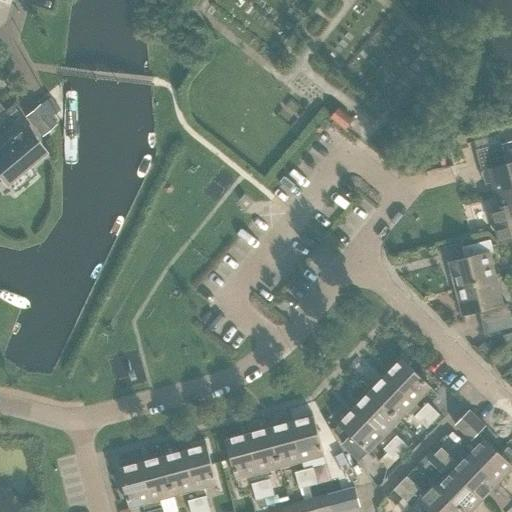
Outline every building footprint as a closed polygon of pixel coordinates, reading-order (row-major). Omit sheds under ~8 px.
[(50,98),(40,106),(39,105),(25,117),(41,136),(55,124),(47,114),(57,106),(50,98)] [(18,113),(10,104),(0,113),(8,122),(18,113)] [(345,129),(352,120),(338,109),(331,118),(345,129)] [(0,178),(5,184),(43,152),(24,129),(3,146),(5,149),(0,153),(0,178)] [(492,182),(496,194),(496,195),(511,190),(511,163),(506,165),(499,141),(511,137),(511,131),(474,142),(485,184),(492,182)] [(511,190),(496,195),(496,194),(491,196),(491,197),(496,195),(499,208),(492,210),(501,243),(511,240),(511,190)] [(353,197),(330,233),(346,243),(369,207),(353,197)] [(479,198),(457,206),(463,223),(485,215),(479,198)] [(291,247),(304,255),(312,240),(299,233),(291,247)] [(452,274),(455,288),(455,289),(500,277),(496,278),(489,253),(493,252),(490,240),(461,247),(464,258),(446,263),(447,264),(449,263),(451,273),(449,273),(449,275),(452,274)] [(269,310),(283,320),(328,262),(315,252),(269,310)] [(206,307),(232,266),(217,257),(191,297),(206,307)] [(455,289),(455,288),(453,289),(453,290),(456,289),(462,315),(478,311),(484,334),(511,327),(511,324),(506,303),(502,304),(496,279),(500,278),(500,277),(455,289)] [(252,294),(262,303),(271,292),(261,283),(252,294)] [(202,331),(214,315),(204,307),(192,323),(202,331)] [(506,344),(509,340),(511,337),(511,332),(502,335),(506,344)] [(382,373),(385,376),(415,404),(430,388),(435,394),(436,393),(411,368),(410,368),(408,365),(398,356),(398,357),(401,360),(386,375),(383,372),(382,373)] [(415,404),(385,376),(370,391),(367,388),(366,389),(369,392),(399,420),(399,419),(408,410),(414,416),(414,417),(426,428),(433,421),(420,409),(415,404)] [(405,425),(399,419),(399,420),(369,392),(355,407),(352,405),(351,405),(402,453),(408,447),(408,446),(407,447),(395,436),(396,435),(390,429),(399,420),(404,426),(405,425)] [(420,409),(433,421),(439,414),(438,414),(427,403),(420,409)] [(395,460),(402,453),(351,405),(354,408),(339,424),(336,421),(335,422),(345,431),(345,430),(348,433),(374,458),(374,457),(368,452),(377,443),(383,449),(395,460)] [(469,455),(468,455),(497,483),(498,483),(511,468),(511,465),(478,433),(485,426),(469,410),(455,425),(477,446),(470,454),(464,448),(463,449),(469,455)] [(301,462),(303,470),(304,470),(302,461),(322,456),(325,464),(326,463),(316,429),(315,425),(312,413),(311,413),(312,417),(291,422),(301,462)] [(280,467),(301,462),(291,422),(290,418),(289,419),(290,423),(270,428),(269,428),(280,467),(279,467),(281,475),(283,475),(280,467)] [(267,471),(279,467),(280,467),(269,428),(270,428),(269,424),(268,424),(269,428),(248,434),(247,430),(264,498),(274,495),(273,495),(269,479),(270,479),(269,479),(267,471)] [(259,499),(264,498),(247,430),(246,430),(247,434),(227,439),(226,435),(225,435),(228,448),(229,452),(238,487),(239,487),(237,479),(249,475),(252,484),(256,499),(256,500),(259,499)] [(194,490),(195,490),(216,484),(218,492),(219,492),(209,458),(208,454),(205,441),(204,441),(205,445),(185,451),(183,447),(182,447),(183,451),(194,490)] [(435,454),(453,471),(482,500),(482,499),(497,484),(500,487),(501,486),(498,483),(497,483),(468,455),(459,465),(453,459),(452,459),(441,448),(441,447),(435,454)] [(200,511),(197,498),(195,490),(194,490),(183,451),(163,457),(162,453),(161,453),(162,457),(173,496),(172,496),(174,504),(176,503),(174,496),(194,490),(197,498),(188,501),(191,511),(200,511)] [(482,500),(453,471),(435,454),(428,461),(429,461),(440,472),(446,466),(452,472),(438,487),(462,511),(470,511),(481,500),(484,503),(485,502),(482,499),(482,500)] [(141,463),(154,511),(163,511),(162,508),(163,508),(163,507),(162,507),(160,499),(172,496),(173,496),(162,457),(141,463),(140,459),(139,459),(140,463),(141,463)] [(154,511),(141,463),(140,463),(120,469),(118,465),(117,465),(121,477),(122,481),(129,508),(130,511),(131,511),(130,507),(143,504),(145,511),(144,511),(154,511)] [(313,467),(304,470),(303,470),(308,486),(317,483),(316,483),(312,468),(313,468),(313,467)] [(299,488),(301,488),(308,486),(303,470),(295,472),(299,488)] [(430,511),(462,511),(438,487),(428,478),(427,479),(433,485),(424,494),(418,488),(406,477),(407,476),(406,476),(400,483),(412,494),(418,500),(430,511)] [(412,494),(400,483),(393,489),(394,490),(394,489),(406,501),(405,501),(406,501),(412,507),(406,511),(398,511),(397,510),(396,511),(397,511),(430,511),(418,500),(412,494)] [(355,487),(339,491),(344,510),(360,506),(355,487)] [(336,511),(344,510),(339,491),(327,494),(331,511),(336,511)] [(319,511),(331,511),(327,494),(316,497),(319,511)] [(206,496),(197,498),(200,511),(209,511),(210,511),(205,496),(206,496)] [(319,511),(316,497),(304,501),(307,511),(319,511)] [(265,501),(264,498),(259,499),(256,500),(258,506),(258,507),(266,505),(266,504),(265,501)] [(307,511),(304,501),(292,504),(294,511),(307,511)]
